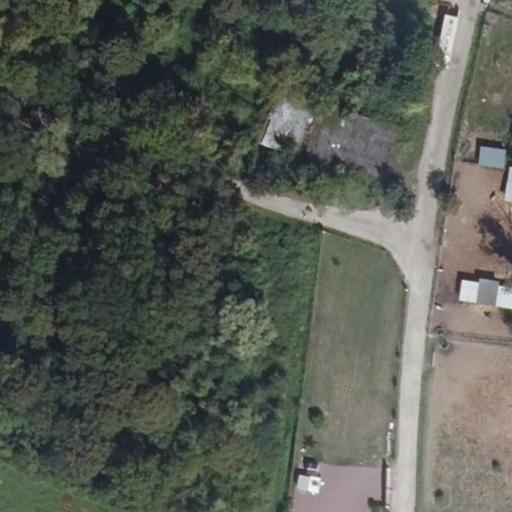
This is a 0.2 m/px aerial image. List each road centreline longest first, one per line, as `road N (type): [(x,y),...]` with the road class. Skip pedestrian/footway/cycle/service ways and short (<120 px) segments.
road 1 (track): [(0,308),(67,152),(420,253)]
road 2 (residential): [(471,0),(420,237),(408,511)]
